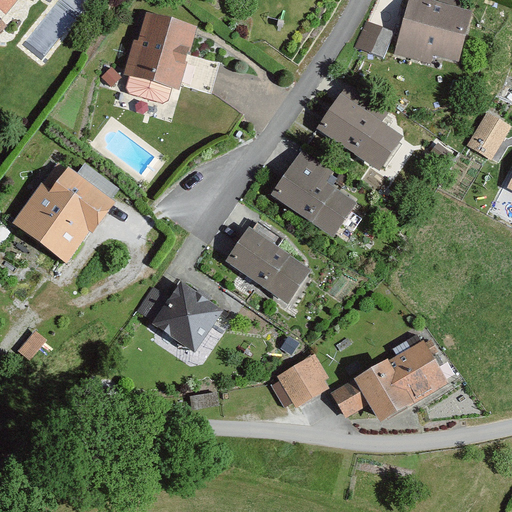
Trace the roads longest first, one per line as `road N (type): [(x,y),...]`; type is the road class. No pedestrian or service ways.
road 1 (residential): [(511,436),(350,450),(95,412),(0,462)]
road 2 (residential): [(359,0),(182,263)]
road 3 (track): [(0,354),(89,249)]
